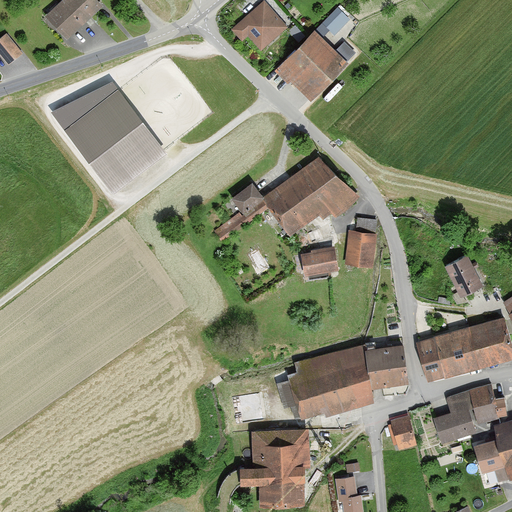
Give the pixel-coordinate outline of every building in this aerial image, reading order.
[(67,37),(101,5),(96,0),(61,0),(46,15),(67,37)] [(261,49),(287,26),(264,0),(232,29),(241,39),(247,33),(261,49)] [(350,19),(338,7),(322,23),(334,35),(350,19)] [(294,23),(285,31),(295,41),(303,34),(294,23)] [(311,100),(348,63),(346,61),(354,52),(344,41),(335,50),(315,30),(275,70),(288,83),(291,80),(311,100)] [(0,38),(0,53),(8,64),(22,52),(6,33),(0,38)] [(113,81),(54,113),(113,192),(166,152),(113,81)] [(336,217),(359,196),(318,157),(263,197),(264,198),(269,205),(290,234),(320,212),(323,217),(331,211),(336,217)] [(252,182),(232,198),(244,214),(252,207),(250,204),(261,195),(252,182)] [(269,205),(264,198),(252,207),(244,214),(241,216),(239,212),(215,231),(223,241),(269,205)] [(346,262),(372,265),(376,218),(358,217),(357,231),(349,230),(346,262)] [(305,274),(338,268),(334,246),(300,252),(305,274)] [(460,295),(482,284),(467,254),(445,265),(460,295)] [(480,365),(511,356),(511,345),(504,317),(470,326),(480,365)] [(428,379),(480,365),(470,326),(417,340),(428,379)] [(301,417),(325,410),(326,416),(373,401),(371,386),(369,367),(367,349),(366,344),(333,351),(300,361),(303,368),(288,373),(301,417)] [(404,363),(402,345),(367,349),(369,367),(404,363)] [(407,382),(404,363),(369,367),(371,386),(407,382)] [(491,384),(469,388),(474,406),(479,422),(505,414),(504,396),(495,398),(491,384)] [(469,388),(447,394),(451,412),(468,407),(474,406),(469,388)] [(441,441),(475,432),(468,407),(451,412),(435,416),(441,441)] [(399,449),(416,444),(408,415),(391,420),(399,449)] [(509,478),(511,476),(511,419),(493,425),(497,437),(504,463),(509,478)] [(241,483),(260,483),(260,504),(304,504),(303,465),(309,465),(309,428),(252,429),(252,466),(241,466),(241,483)] [(504,463),(497,437),(474,443),(482,470),(504,463)] [(347,461),(347,469),(360,468),(360,461),(347,461)] [(354,474),(336,477),(339,500),(343,500),(344,511),(363,511),(361,494),(357,494),(354,474)]
